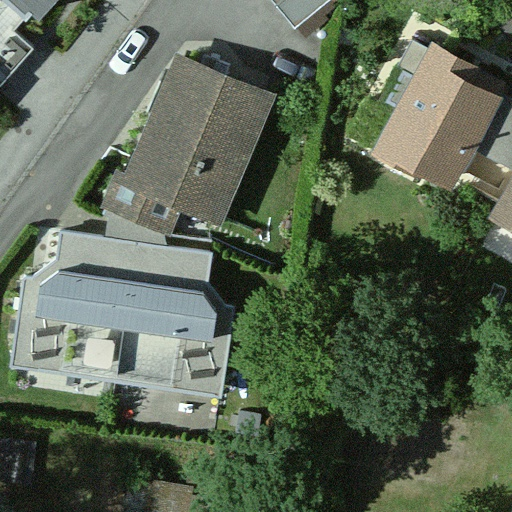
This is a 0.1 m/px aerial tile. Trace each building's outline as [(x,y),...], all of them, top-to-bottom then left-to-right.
[(28,14),(12,0),(6,0),(0,7),(0,82),(1,83),(34,47),(14,30),(28,14)] [(12,0),(28,14),(32,8),(40,16),(54,0),(12,0)] [(276,0),(298,26),(330,0),(276,0)] [(510,80),(433,40),(376,146),(453,187),(475,145),(504,91),(510,80)] [(277,92),(178,50),(127,171),(119,168),(103,207),(170,235),(180,211),(220,227),(277,92)] [(511,95),(504,91),(475,145),(511,164),(511,95)] [(511,181),(497,210),(511,217),(511,181)] [(6,374),(111,388),(136,241),(57,229),(54,253),(40,268),(20,274),(6,374)] [(214,253),(136,241),(111,388),(226,404),(239,304),(225,297),(210,278),(214,253)] [(195,486),(131,476),(125,511),(210,511),(213,498),(194,495),(195,486)]
